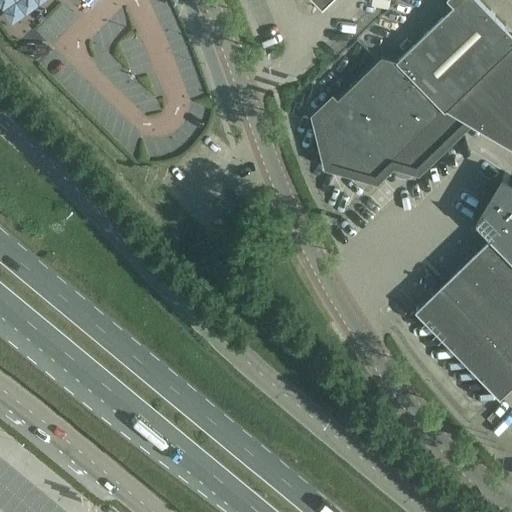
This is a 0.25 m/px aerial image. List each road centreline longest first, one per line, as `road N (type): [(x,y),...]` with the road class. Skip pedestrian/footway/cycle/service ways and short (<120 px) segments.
road 1 (unclassified): [(511,509),(461,465),(366,346),(283,193),(209,0)]
road 2 (tertiary): [(419,511),(277,395),(0,113)]
road 3 (primary): [(319,511),(0,247)]
road 4 (primary): [(0,301),(253,511)]
road 5 (tertiary): [(0,392),(146,511)]
